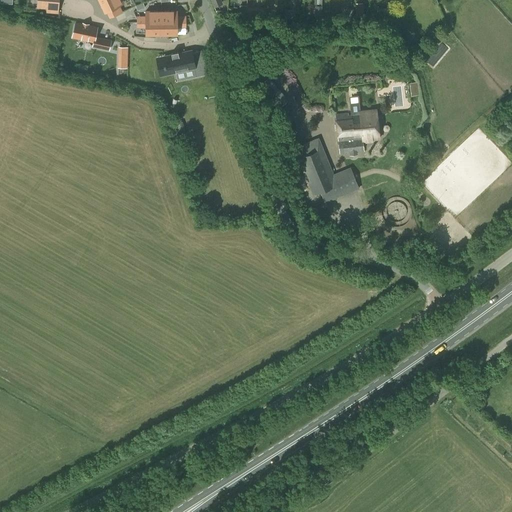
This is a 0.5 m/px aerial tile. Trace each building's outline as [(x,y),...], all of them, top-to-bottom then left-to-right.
[(37,0),(37,7),(59,9),(59,0),(37,0)] [(123,3),(121,0),(102,0),(100,1),(105,12),(107,11),(110,17),(122,12),(119,5),(123,3)] [(151,8),(161,5),(161,0),(150,0),(148,1),(151,8)] [(161,11),(145,11),(145,16),(139,16),(140,23),(161,22),(161,11)] [(177,11),(161,11),(161,22),(183,22),(183,16),(177,16),(177,11)] [(140,27),(145,27),(146,34),(161,34),(161,22),(140,23),(140,27)] [(183,27),(183,22),(161,22),(161,34),(177,34),(177,27),(183,27)] [(95,38),(97,28),(75,23),(72,37),(94,41),(93,46),(109,49),(111,41),(95,38)] [(119,68),(129,68),(130,46),(119,46),(119,68)] [(191,51),(178,54),(178,53),(172,54),(172,55),(164,57),(165,63),(164,64),(164,67),(166,67),(167,73),(194,67),(194,70),(196,77),(209,74),(206,60),(194,63),(191,51)] [(278,109),(288,100),(269,77),(258,86),(278,109)] [(339,153),(363,150),(362,140),(379,138),(376,109),(359,111),(359,112),(335,114),(339,153)] [(333,174),(319,138),(298,146),(302,156),(298,157),(313,195),(318,193),(322,203),(350,191),(358,187),(350,167),(333,174)]
